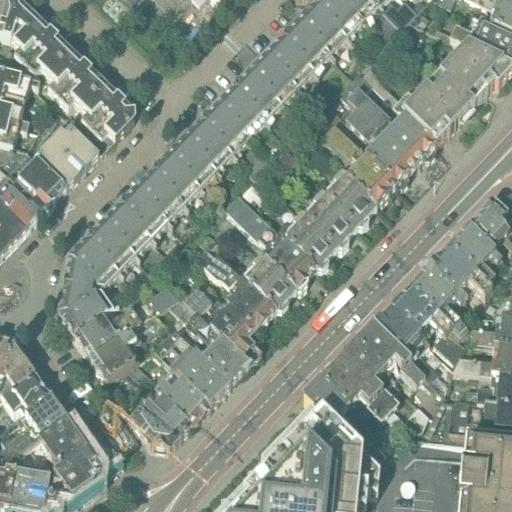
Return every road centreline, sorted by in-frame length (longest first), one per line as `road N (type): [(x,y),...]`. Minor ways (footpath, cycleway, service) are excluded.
road 1 (tertiary): [(186,483),(483,180)]
road 2 (residential): [(172,105),(171,123),(44,256),(40,301),(27,321)]
road 3 (residential): [(116,467),(27,321)]
road 4 (residential): [(172,105),(64,0)]
road 5 (residential): [(276,0),(172,105)]
road 6 (unknown): [(387,511),(403,481),(439,469),(455,476),(453,511)]
